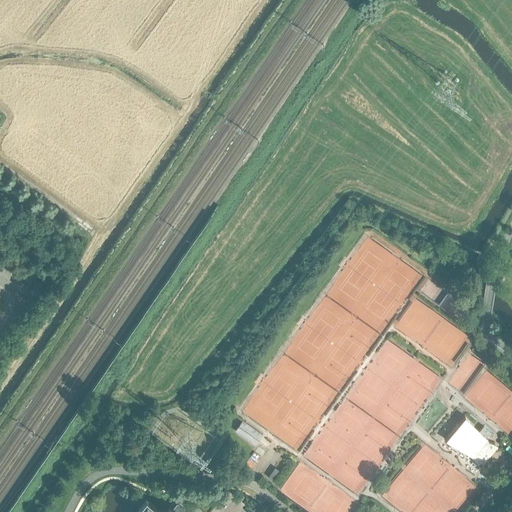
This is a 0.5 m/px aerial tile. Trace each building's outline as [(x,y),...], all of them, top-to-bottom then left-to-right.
[(465,416),(445,440),(472,457),(478,464),(481,462),(483,464),(498,446),(490,442),(486,438),(488,435),(489,436),(492,433),(483,425),(479,430),(465,416)] [(255,444),(262,435),(242,420),(235,430),(255,444)] [(187,422),(178,435),(190,444),(200,431),(187,422)] [(255,452),(263,456),(266,452),(258,447),(255,452)] [(139,511),(138,511),(186,511),(177,504),(173,509),(169,506),(164,511),(161,511),(146,499),(138,509),(139,511)]
